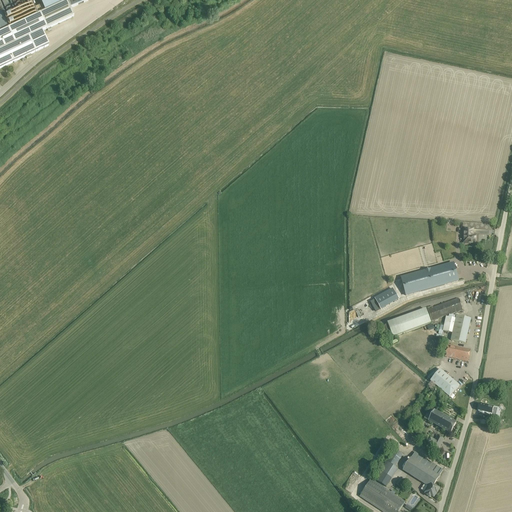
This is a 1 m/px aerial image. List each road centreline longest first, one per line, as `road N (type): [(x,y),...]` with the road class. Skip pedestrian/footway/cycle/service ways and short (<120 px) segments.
road 1 (tertiary): [(440,511),(469,408),(511,183)]
road 2 (unclassified): [(0,92),(118,0)]
